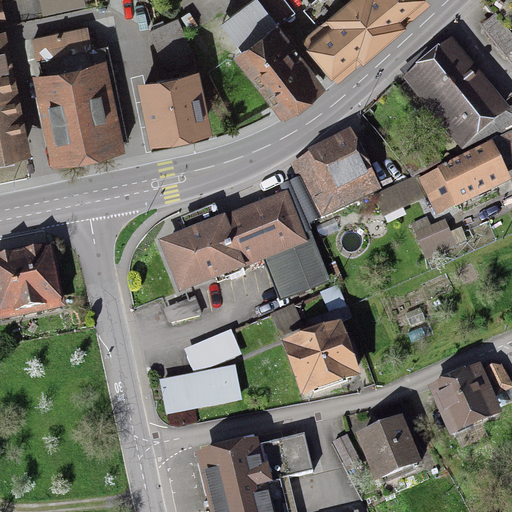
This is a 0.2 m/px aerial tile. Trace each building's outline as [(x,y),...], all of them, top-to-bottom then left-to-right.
[(84,0),(40,0),(44,15),(86,7),(84,0)] [(306,0),(278,0),(287,19),(307,3),(306,0)] [(421,0),(341,0),(298,35),(332,77),(424,4),(421,0)] [(511,0),(489,0),(481,7),(511,47),(511,0)] [(273,21),(230,54),(280,119),(322,87),(273,21)] [(182,22),(151,34),(165,73),(197,61),(182,22)] [(5,32),(0,32),(0,163),(30,157),(5,32)] [(439,44),(406,71),(473,150),(511,131),(511,111),(503,120),(439,44)] [(107,62),(32,75),(48,166),(123,152),(107,62)] [(197,69),(133,81),(146,145),(209,132),(197,69)] [(351,141),(294,171),(323,224),(379,194),(351,141)] [(432,147),(405,162),(412,176),(440,161),(432,147)] [(491,148),(424,182),(438,210),(505,179),(491,148)] [(286,197),(156,249),(177,301),(263,266),(279,307),(327,288),(311,247),(307,249),(286,197)] [(433,217),(412,227),(424,253),(453,240),(444,222),(437,225),(433,217)] [(51,251),(0,260),(0,326),(63,313),(51,251)] [(195,304),(163,315),(168,330),(203,325),(195,304)] [(339,329),(280,349),(298,403),(357,383),(339,329)] [(231,336),(184,356),(193,379),(240,359),(231,336)] [(486,370),(493,388),(506,383),(499,365),(486,370)] [(236,370),(160,386),(167,421),(243,405),(236,370)] [(481,370),(427,391),(446,440),(500,419),(481,370)] [(401,420),(355,439),(374,487),(421,468),(401,420)] [(305,441),(261,452),(270,487),(314,476),(305,441)] [(257,445),(191,459),(202,511),(272,511),(261,452),(257,445)]
